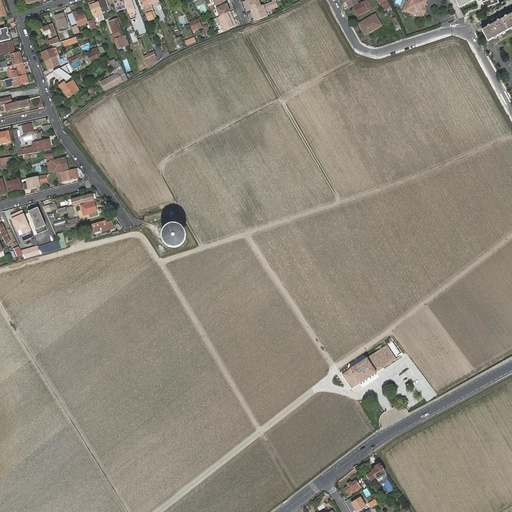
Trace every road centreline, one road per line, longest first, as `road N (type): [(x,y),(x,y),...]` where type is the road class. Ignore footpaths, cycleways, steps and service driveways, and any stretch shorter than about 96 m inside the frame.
road 1 (track): [(312,0),(176,58),(70,125),(136,213),(176,200),(201,247),(158,261),(136,233),(0,270)]
road 2 (track): [(511,136),(427,173),(201,247)]
road 3 (track): [(511,234),(389,330),(431,395),(511,350)]
road 4 (track): [(511,131),(464,44),(453,40),(363,65),(318,0)]
road 5 (track): [(158,261),(293,488)]
road 6 (track): [(176,200),(160,172),(164,160),(355,61)]
road 7 (residential): [(511,109),(467,32),(453,28),(367,53),(332,0)]
road 8 (track): [(0,305),(127,511)]
road 9 (primary): [(324,479),(398,427),(511,366)]
road 10 (track): [(511,380),(382,456),(415,511)]
road 11 (track): [(242,31),(340,202)]
road 12 (track): [(333,367),(246,232)]
